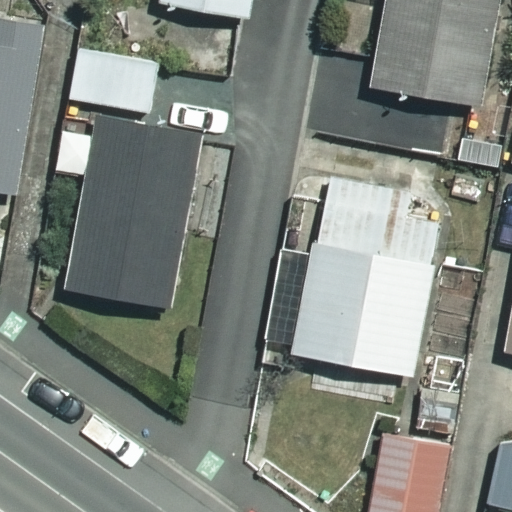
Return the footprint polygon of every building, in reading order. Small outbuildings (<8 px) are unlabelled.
[(174,0),(174,6),(262,22),(266,0),(174,0)] [(511,0),(400,0),(386,91),(495,108),(511,0)] [(0,192),(43,198),(63,33),(2,25),(0,44),(0,192)] [(80,104),(162,117),(171,63),(89,49),(80,104)] [(100,179),(82,289),(186,306),(213,140),(78,118),(69,173),(100,179)] [(456,198),(301,174),(272,362),(426,386),(456,198)] [(456,511),(470,452),(397,436),(380,511),(456,511)] [(496,505),(511,508),(511,443),(508,442),(496,505)]
